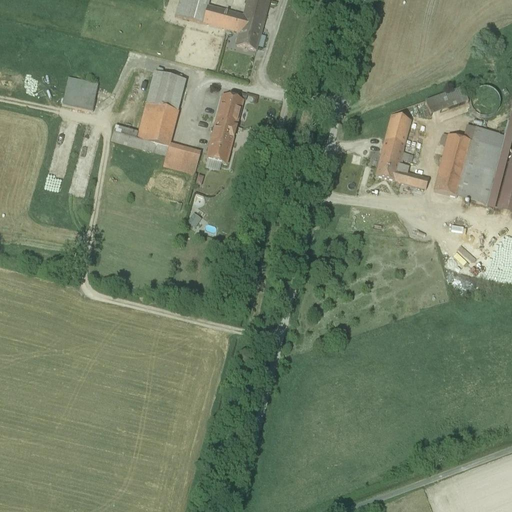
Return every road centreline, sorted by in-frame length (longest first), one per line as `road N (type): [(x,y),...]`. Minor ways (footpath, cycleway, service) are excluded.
road 1 (unclassified): [(234,511),(366,0)]
road 2 (track): [(511,451),(351,511)]
